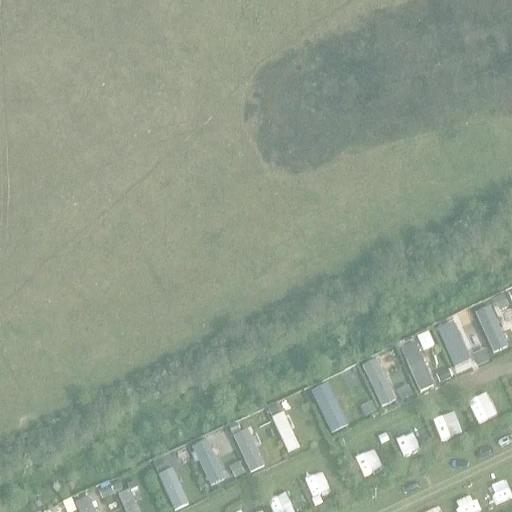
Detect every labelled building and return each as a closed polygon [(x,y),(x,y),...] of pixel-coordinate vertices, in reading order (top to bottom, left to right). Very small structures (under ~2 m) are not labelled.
[(474,313),(491,353),(505,347),(487,307),(474,313)] [(435,331),(454,370),(469,363),(450,324),(435,331)] [(367,374),(381,403),(392,398),(377,369),(367,374)] [(370,409),(355,377),(343,383),(344,385),(339,387),(351,413),(357,411),(358,415),(370,409)] [(271,419),(288,455),(299,450),(283,414),(271,419)] [(233,437),(247,470),(258,465),(244,433),(233,437)] [(189,445),(207,484),(220,478),(202,439),(189,445)] [(155,473),(167,502),(178,497),(171,482),(176,480),(172,471),(167,473),(164,465),(162,466),(159,460),(148,464),(152,475),(155,473)] [(102,500),(113,494),(110,486),(98,491),(102,500)] [(118,496),(124,511),(137,511),(129,491),(118,496)] [(75,504),(78,511),(94,511),(98,509),(96,503),(91,505),(88,499),(75,504)]
